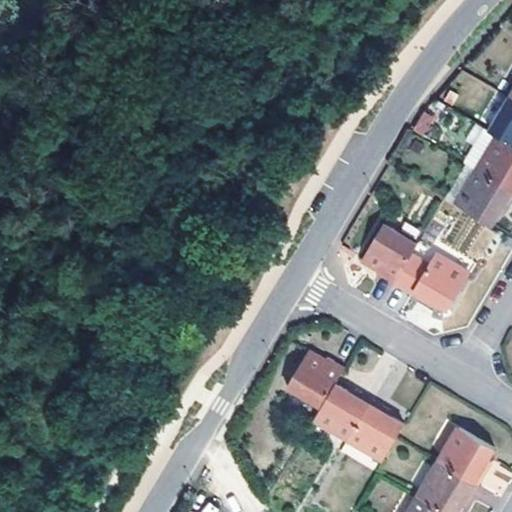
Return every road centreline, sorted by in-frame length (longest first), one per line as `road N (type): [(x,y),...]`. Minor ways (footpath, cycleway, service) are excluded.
road 1 (tertiary): [(288,278),(401,87),(476,0)]
road 2 (tertiary): [(149,511),(288,278)]
road 3 (residential): [(288,278),(469,381)]
